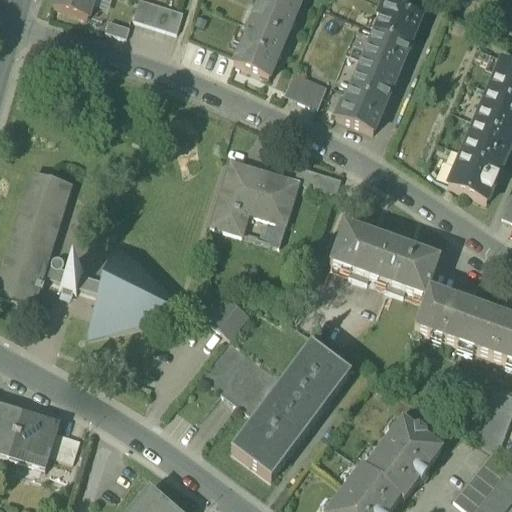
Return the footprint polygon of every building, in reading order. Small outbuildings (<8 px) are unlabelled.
[(87,25),(94,0),(57,0),(53,14),(87,25)] [(263,0),(247,38),(266,46),(268,41),(284,48),(304,0),(263,0)] [(133,26),(176,39),(183,18),(139,4),(133,26)] [(380,24),(375,37),(409,51),(421,21),(383,5),(376,22),(380,24)] [(103,41),(125,48),(129,36),(107,29),(103,41)] [(184,53),(215,66),(224,46),(193,32),(184,53)] [(230,48),(241,53),(247,38),(236,34),(230,48)] [(385,109),(409,51),(375,37),(351,95),(385,109)] [(269,84),(284,48),(268,41),(266,46),(247,38),(241,53),(234,70),(269,84)] [(511,68),(502,65),(475,128),(511,143),(511,68)] [(284,101),(295,106),(304,84),(293,79),(284,101)] [(326,93),(304,84),(295,106),(317,115),(326,93)] [(372,139),(385,109),(351,95),(345,108),(341,106),(334,123),(372,139)] [(485,208),(511,145),(511,143),(475,128),(448,192),(485,208)] [(210,233),(242,242),(248,220),(285,232),(298,189),(293,187),(229,168),(210,233)] [(298,189),(316,194),(320,179),(297,172),(293,187),(298,189)] [(317,202),(333,207),(341,186),(324,180),(317,202)] [(0,303),(33,313),(42,284),(46,270),(70,193),(32,181),(0,284),(0,303)] [(501,222),(511,226),(511,225),(511,200),(501,222)] [(384,296),(423,310),(427,296),(439,266),(343,231),(329,271),(350,279),(348,283),(366,289),(368,285),(386,292),(384,296)] [(189,322),(117,244),(103,288),(99,302),(85,346),(189,322)] [(64,275),(46,270),(42,284),(59,289),(78,295),(82,296),(99,302),(103,288),(82,281),(64,275)] [(65,270),(64,275),(82,281),(84,276),(65,270)] [(78,295),(59,289),(58,295),(76,301),(78,295)] [(511,326),(427,296),(423,310),(413,336),(511,371),(511,326)] [(208,329),(230,346),(248,323),(226,305),(208,329)] [(201,384),(255,425),(283,387),(230,347),(201,384)] [(231,457),(270,486),(349,381),(310,351),(283,387),(255,425),(231,457)] [(474,449),(496,463),(511,418),(511,401),(493,395),(474,449)] [(23,420),(0,412),(0,464),(8,467),(23,420)] [(8,467),(45,478),(49,464),(57,439),(59,431),(23,420),(8,467)] [(390,443),(364,477),(399,504),(403,506),(417,487),(424,477),(440,457),(424,445),(424,439),(417,435),(412,435),(403,429),(391,444),(390,443)] [(49,464),(71,470),(78,446),(57,439),(49,464)] [(452,506),(459,511),(478,511),(509,475),(490,460),(452,506)] [(479,511),(506,511),(511,505),(511,474),(510,473),(479,511)] [(393,511),(399,504),(364,477),(361,475),(335,509),(336,511),(335,511),(393,511)] [(424,477),(417,487),(420,489),(427,480),(424,477)] [(135,511),(165,511),(148,497),(135,511)]
